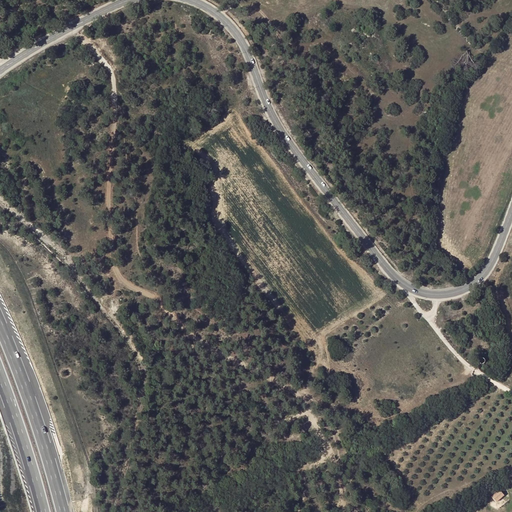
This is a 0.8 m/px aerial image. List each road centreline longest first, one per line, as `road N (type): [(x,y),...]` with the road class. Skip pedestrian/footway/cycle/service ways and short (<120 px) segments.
road 1 (track): [(72,26),(106,60),(116,96),(108,196),(119,276),(194,337),(301,398),(337,462),(346,511)]
road 2 (secondary): [(511,213),(495,259),(457,289),(428,293),(396,279),(281,132),(242,40),(218,14),(189,0)]
road 3 (motorway): [(62,511),(0,327)]
road 4 (secondary): [(131,0),(0,70)]
road 5 (motorway): [(0,373),(45,511)]
